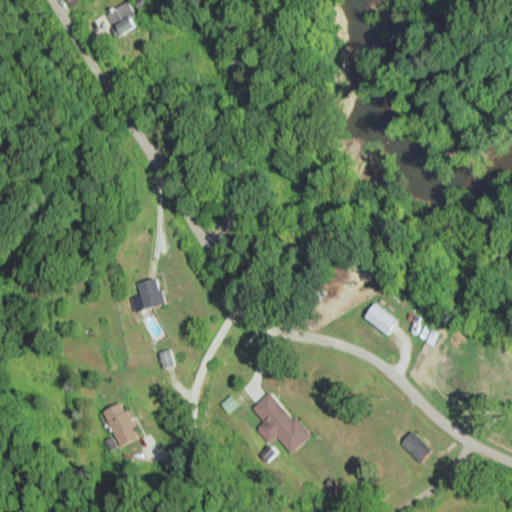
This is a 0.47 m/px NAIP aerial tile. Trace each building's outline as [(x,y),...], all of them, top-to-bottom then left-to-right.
[(138,0),(111,14),(124,39),(153,24),(141,0),(138,0)] [(167,278),(145,283),(148,294),(137,297),(141,312),(173,303),(167,278)] [(387,336),(399,322),(375,302),(363,315),(387,336)] [(312,437),(272,392),(254,408),(267,423),(259,429),(272,444),(280,437),(294,453),(312,437)] [(142,433),(119,403),(105,414),(128,444),(142,433)] [(400,443),(418,462),(431,450),(412,431),(400,443)]
